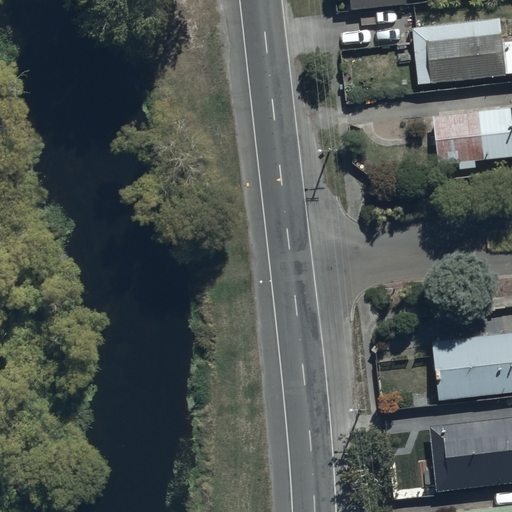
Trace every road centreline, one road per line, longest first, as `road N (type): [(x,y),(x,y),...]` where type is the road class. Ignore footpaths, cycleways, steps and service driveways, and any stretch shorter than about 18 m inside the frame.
road 1 (tertiary): [(273,0),(306,277)]
road 2 (tertiary): [(306,277),(315,511)]
road 3 (residential): [(306,277),(511,257)]
